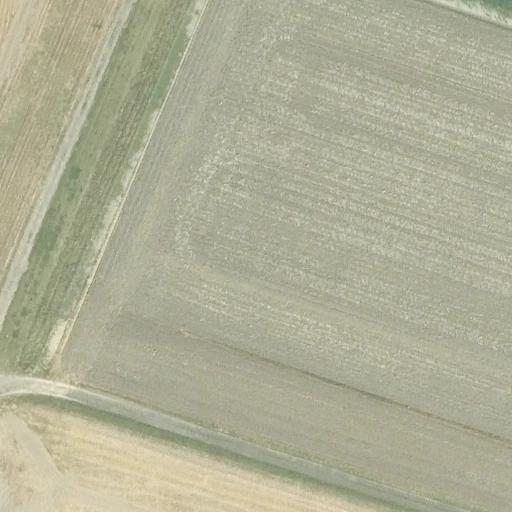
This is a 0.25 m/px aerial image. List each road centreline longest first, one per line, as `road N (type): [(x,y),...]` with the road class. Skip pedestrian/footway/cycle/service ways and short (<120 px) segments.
road 1 (track): [(441,511),(100,401),(54,389),(0,390)]
road 2 (track): [(0,303),(126,0)]
